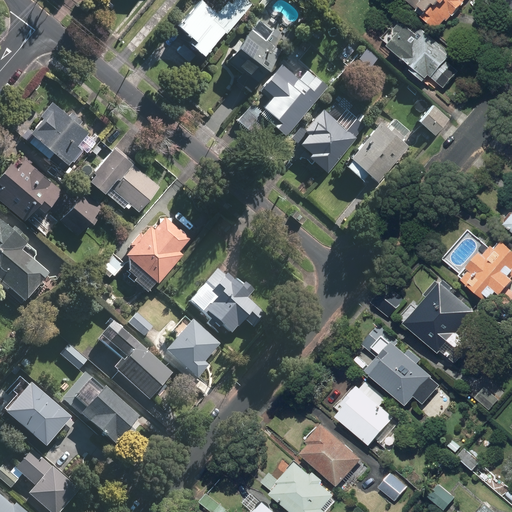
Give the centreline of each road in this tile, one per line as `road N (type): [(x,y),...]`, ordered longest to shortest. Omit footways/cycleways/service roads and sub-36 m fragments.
road 1 (residential): [(352,279),(41,18)]
road 2 (residential): [(352,279),(150,511)]
road 3 (residential): [(511,92),(352,279)]
